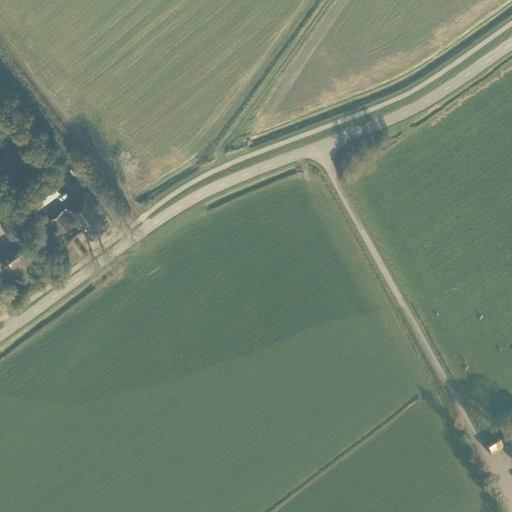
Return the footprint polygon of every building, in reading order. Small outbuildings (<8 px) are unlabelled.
[(34,211),(59,193),(51,183),(27,201),(34,211)] [(81,226),(90,239),(108,225),(104,219),(106,217),(87,191),(65,208),(62,210),(50,219),(60,232),(72,224),(64,213),(66,211),(79,227),(81,226)] [(4,222),(16,239),(24,233),(13,217),(4,222)] [(0,255),(0,256),(0,257),(0,266),(2,269),(4,270),(8,267),(9,269),(28,255),(19,242),(13,246),(10,242),(2,248),(5,252),(0,255)] [(487,448),(492,456),(502,449),(498,442),(487,448)]
